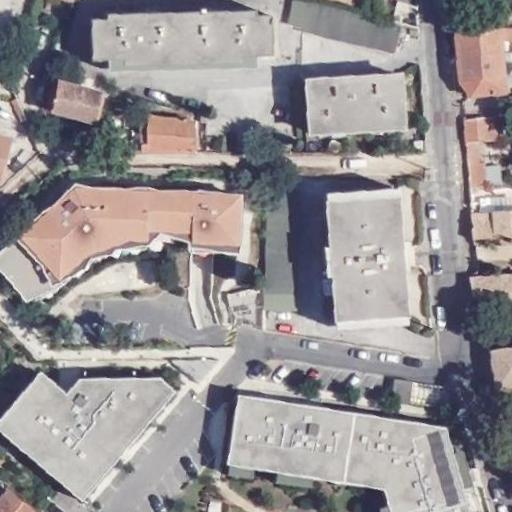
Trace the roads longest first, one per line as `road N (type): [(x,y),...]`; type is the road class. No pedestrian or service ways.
road 1 (residential): [(463,371),(430,0)]
road 2 (residential): [(201,405),(262,349),(463,371)]
road 3 (residential): [(500,511),(463,371)]
